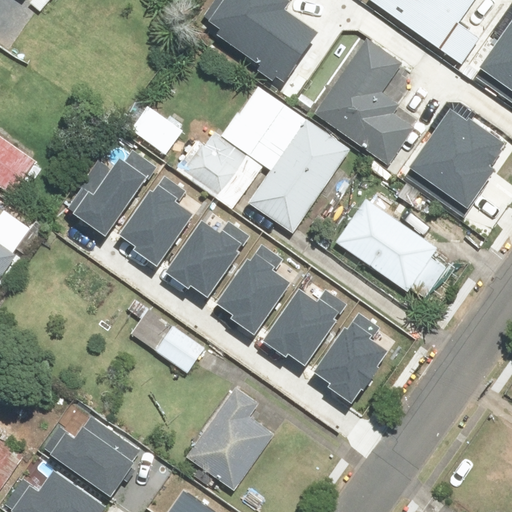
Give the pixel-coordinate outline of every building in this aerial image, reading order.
[(287,0),(217,0),(202,21),(282,80),(323,26),(287,0)] [(383,0),(464,62),(487,33),(471,21),(487,0),(383,0)] [(511,19),(483,60),(511,80),(511,19)] [(370,37),(319,113),(393,163),(419,125),(402,114),(407,107),(387,93),(408,63),(370,37)] [(457,97),(409,162),(471,208),(501,167),(492,161),(511,136),(457,97)] [(153,101),(135,127),(169,150),(187,125),(153,101)] [(310,118),(254,201),(299,232),(355,149),(310,118)] [(0,130),(0,179),(14,190),(37,157),(0,130)] [(215,132),(187,170),(235,205),(263,166),(215,132)] [(89,186),(75,206),(95,220),(99,214),(111,223),(156,161),(138,148),(119,174),(100,161),(84,182),(89,186)] [(156,187),(125,232),(145,245),(147,241),(166,254),(194,213),(178,202),(192,180),(175,169),(161,190),(156,187)] [(370,199),(341,242),(431,304),(453,271),(437,259),(443,249),(370,199)] [(225,233),(206,220),(180,260),(200,273),(197,278),(212,288),(253,227),(237,216),(225,233)] [(0,239),(0,283),(21,255),(0,239)] [(257,260),(226,305),(245,318),(247,315),(266,328),(295,286),(278,275),(293,254),(276,243),(262,264),(257,260)] [(193,273),(180,262),(162,283),(176,294),(193,273)] [(326,306),(307,294),(280,333),(301,347),(297,352),(312,362),(354,301),(337,289),(326,306)] [(152,304),(134,328),(189,368),(207,344),(152,304)] [(332,379),(352,394),(367,374),(372,378),(388,356),(369,343),(388,317),(370,304),(325,365),(337,373),(332,379)] [(242,386),(192,456),(240,490),(281,434),(255,416),(265,403),(242,386)] [(69,424),(54,445),(117,487),(144,447),(93,413),(80,432),(69,424)] [(0,429),(0,487),(2,488),(29,450),(0,429)] [(36,476),(15,504),(25,511),(108,511),(114,504),(60,464),(46,484),(36,476)] [(213,511),(186,494),(173,511),(213,511)]
